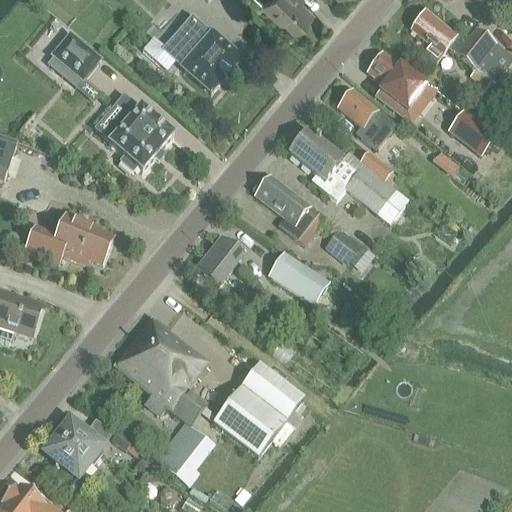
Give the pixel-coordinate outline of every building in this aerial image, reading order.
[(265,0),(267,2),(264,5),(279,20),(282,17),(295,29),(313,11),(301,0),(265,0)] [(472,0),(493,14),(502,0),(472,0)] [(426,15),(411,34),(428,48),(423,54),(437,66),(448,52),(475,74),(496,48),(476,32),(464,46),(426,15)] [(210,38),(192,22),(163,54),(181,70),(180,72),(211,99),(243,63),(212,36),(210,38)] [(83,86),(101,64),(70,38),(51,60),(83,86)] [(511,61),(496,48),(475,74),(491,87),(494,89),(497,85),(511,67),(511,66),(511,61)] [(385,55),(368,78),(383,89),(378,95),(406,117),(411,111),(423,96),(431,102),(437,95),(385,55)] [(511,66),(511,67),(497,85),(503,90),(511,79),(511,66)] [(353,95),(337,114),(361,133),(355,140),(375,156),(396,130),(353,95)] [(124,100),(117,108),(123,113),(101,139),(110,146),(109,148),(124,161),(120,166),(132,177),(136,172),(141,177),(173,140),(141,111),(139,113),(124,100)] [(464,115),(448,135),(482,161),(497,141),(464,115)] [(307,137),(288,159),(315,181),(310,187),(333,206),(344,194),(389,230),(408,206),(384,187),(368,174),(363,170),(356,179),(341,166),(307,137)] [(0,141),(0,185),(3,187),(17,147),(0,141)] [(376,164),(368,174),(384,187),(392,177),(376,164)] [(271,180),(255,200),(285,223),(279,231),(297,245),(318,217),(309,210),(271,180)] [(58,239),(35,230),(25,256),(59,270),(62,260),(89,271),(92,264),(103,269),(115,238),(83,225),(84,223),(70,217),(69,220),(66,219),(58,239)] [(333,240),(326,248),(349,267),(350,266),(362,252),(339,233),(333,240)] [(269,246),(279,254),(284,247),(274,240),(269,246)] [(217,291),(240,262),(235,258),(236,256),(221,244),(196,274),(217,291)] [(284,255),(267,279),(314,311),(330,287),(284,255)] [(6,326),(31,334),(40,308),(0,294),(0,328),(5,330),(6,326)] [(152,324),(114,372),(151,401),(166,413),(183,426),(185,427),(202,406),(186,393),(207,368),(152,324)] [(211,427),(255,462),(270,444),(285,425),(302,404),(257,368),(211,427)] [(70,426),(45,457),(81,485),(106,454),(102,451),(113,438),(96,424),(89,433),(85,430),(81,435),(70,426)] [(285,425),(270,444),(278,450),(292,431),(285,425)] [(183,426),(154,464),(180,485),(210,447),(190,432),(185,427),(183,426)] [(119,434),(112,444),(126,455),(133,445),(119,434)] [(14,492),(2,507),(6,511),(5,511),(48,511),(35,501),(34,503),(21,493),(18,496),(14,492)]
